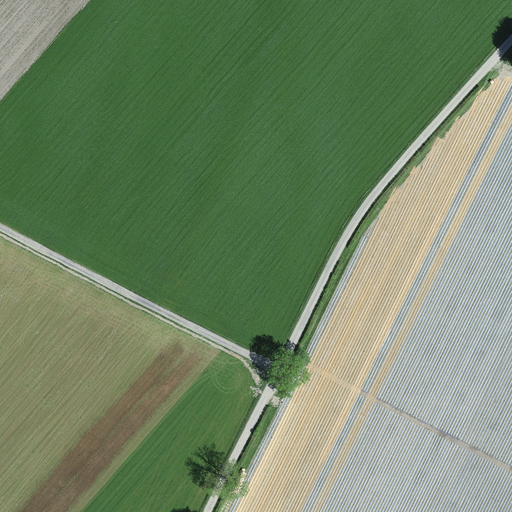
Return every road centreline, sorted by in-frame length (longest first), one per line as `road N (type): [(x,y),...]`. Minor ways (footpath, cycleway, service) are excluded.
road 1 (unclassified): [(205,511),(361,211),(511,38)]
road 2 (track): [(0,226),(279,370)]
